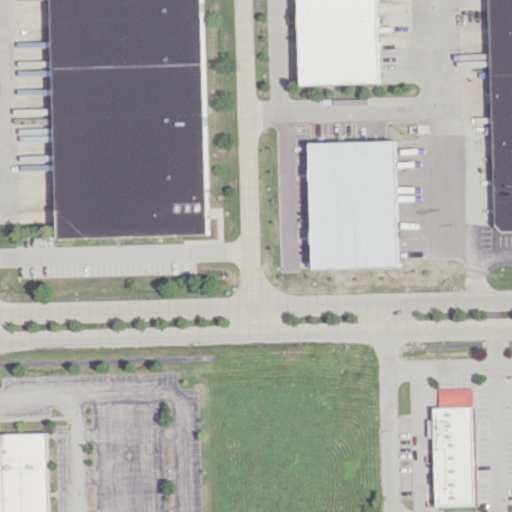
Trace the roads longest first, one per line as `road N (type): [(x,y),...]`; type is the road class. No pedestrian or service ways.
road 1 (tertiary): [(511,297),(0,314)]
road 2 (tertiary): [(0,340),(511,327)]
